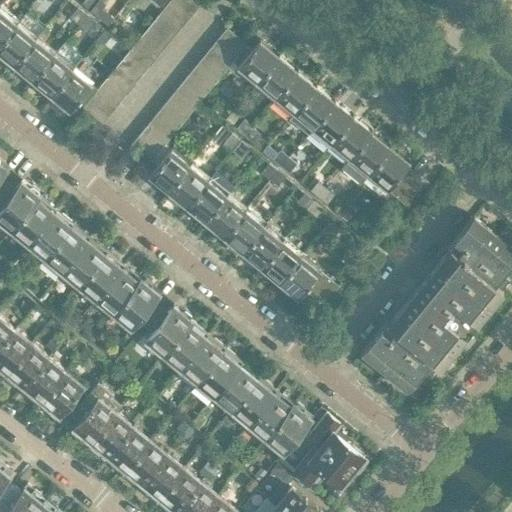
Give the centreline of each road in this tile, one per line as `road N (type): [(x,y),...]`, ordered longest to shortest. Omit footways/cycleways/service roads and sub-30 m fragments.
road 1 (residential): [(318,369),(0,107)]
road 2 (residential): [(318,369),(488,164)]
road 3 (tertiary): [(488,164),(290,0)]
road 4 (residential): [(117,511),(0,416)]
road 5 (residential): [(511,347),(424,455)]
road 6 (residential): [(424,455),(318,369)]
